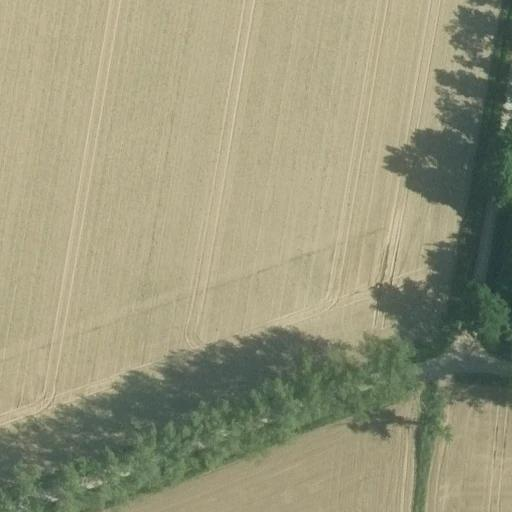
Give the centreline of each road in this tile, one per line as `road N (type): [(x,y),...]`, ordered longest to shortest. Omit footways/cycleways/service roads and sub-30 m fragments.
road 1 (unclassified): [(0,511),(334,393),(470,355)]
road 2 (unclassified): [(470,355),(511,96)]
